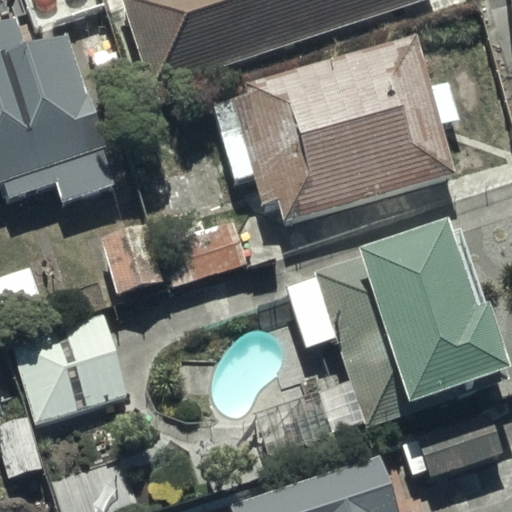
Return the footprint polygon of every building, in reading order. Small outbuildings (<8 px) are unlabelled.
[(137,0),(114,8),(146,109),(431,20),(425,0),(137,0)] [(18,35),(0,41),(0,199),(8,197),(13,213),(63,196),(69,216),(121,199),(71,53),(30,67),(18,35)] [(454,190),(418,50),(227,99),(259,221),(280,215),(284,234),(454,190)] [(156,251),(169,293),(245,268),(231,226),(156,251)] [(95,245),(112,302),(160,287),(143,230),(95,245)] [(456,250),(286,304),(305,364),(336,354),(367,449),(506,404),(456,250)] [(130,409),(106,324),(14,349),(37,435),(130,409)] [(486,422),(412,443),(424,484),(498,463),(486,422)] [(0,439),(0,460),(10,490),(46,478),(30,430),(0,439)] [(391,511),(381,480),(279,511),(391,511)]
